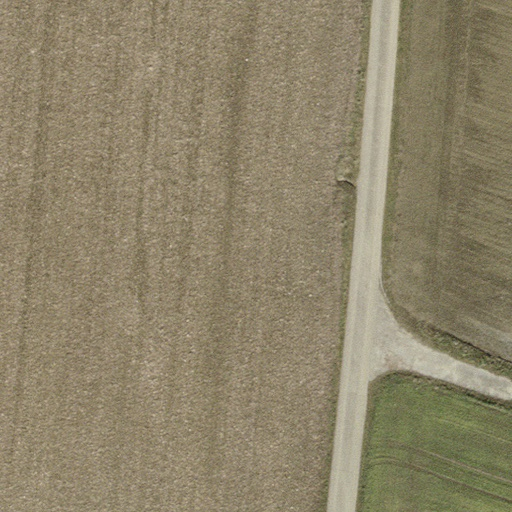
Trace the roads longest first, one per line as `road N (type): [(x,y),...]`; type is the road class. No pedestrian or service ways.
road 1 (track): [(388,0),(367,337),(345,511)]
road 2 (track): [(367,337),(511,393)]
